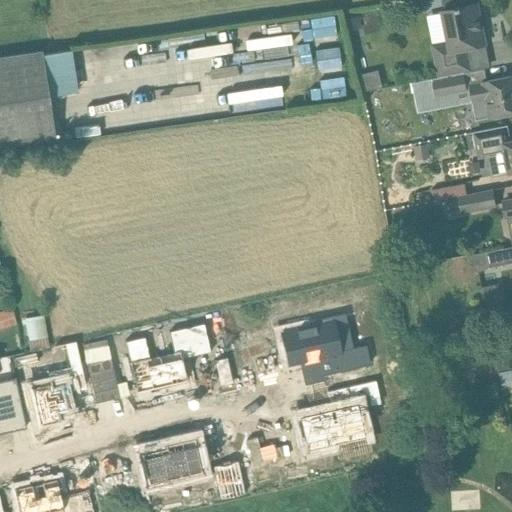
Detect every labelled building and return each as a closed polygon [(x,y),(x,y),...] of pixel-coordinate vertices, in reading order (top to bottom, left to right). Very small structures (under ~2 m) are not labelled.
[(449,40),(433,43),(435,54),(440,78),(464,73),(471,71),(466,49),(486,45),(478,3),(442,10),(446,30),(449,40)] [(42,51),(0,57),(0,146),(55,138),(42,51)] [(237,64),(236,52),(193,55),(194,68),(237,64)] [(440,78),(433,79),(437,97),(438,104),(451,102),(449,94),(467,91),(464,73),(440,78)] [(483,83),(471,86),(474,102),(477,120),(490,118),(507,114),(511,113),(511,76),(496,80),(483,82),(483,83)] [(405,85),(393,87),(394,95),(406,92),(405,85)] [(277,89),(222,92),(223,114),(278,111),(277,89)] [(475,133),(466,135),(469,151),(483,148),(484,157),(489,156),(492,177),(511,173),(511,140),(511,141),(508,125),(474,132),(475,133)] [(414,147),(416,160),(431,157),(428,144),(414,147)] [(465,184),(433,190),(435,201),(467,194),(465,184)] [(459,197),(462,213),(496,206),(493,190),(459,197)] [(511,247),(468,256),(478,274),(490,267),(490,268),(511,263),(511,247)] [(0,311),(0,327),(18,322),(13,307),(0,311)] [(511,308),(488,313),(491,326),(511,321),(511,308)] [(28,316),(31,337),(48,334),(45,314),(28,316)] [(305,325),(278,332),(286,364),(315,357),(319,374),(368,362),(364,345),(340,351),(331,314),(304,320),(305,325)] [(145,337),(126,341),(133,375),(153,370),(156,386),(189,378),(185,363),(212,356),(204,323),(177,329),(169,331),(174,351),(150,357),(145,337)] [(75,342),(67,343),(72,363),(79,361),(75,342)] [(35,411),(56,406),(55,401),(65,399),(60,381),(75,378),(73,370),(69,371),(68,364),(47,369),(49,376),(26,381),(28,392),(30,391),(35,411)] [(511,370),(500,373),(503,386),(511,384),(511,370)] [(0,429),(10,428),(4,403),(20,400),(15,375),(0,378),(0,429)] [(332,415),(301,422),(308,452),(366,438),(359,408),(381,403),(375,379),(326,391),(332,415)] [(252,437),(261,469),(281,463),(272,432),(252,437)] [(165,445),(140,450),(147,482),(201,469),(194,435),(164,442),(165,445)] [(236,460),(213,465),(220,498),(243,493),(236,460)] [(30,485),(14,489),(19,511),(54,511),(63,510),(63,511),(92,511),(87,490),(60,497),(56,479),(41,482),(41,480),(29,483),(30,485)]
